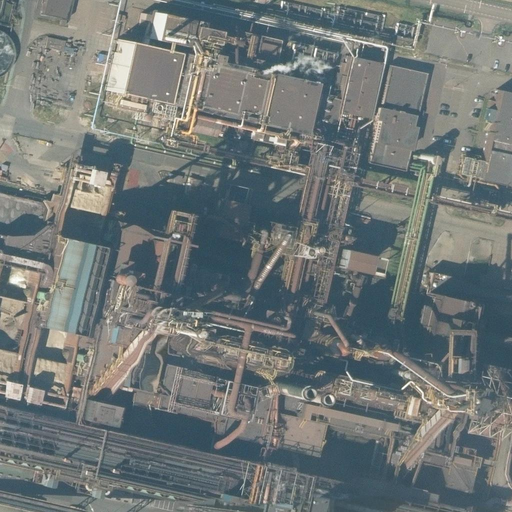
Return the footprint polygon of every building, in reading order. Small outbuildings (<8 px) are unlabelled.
[(0,0),(0,24),(7,26),(9,15),(12,2),(0,0)] [(69,0),(42,0),(39,14),(64,20),(65,20),(69,0)] [(95,0),(94,0),(90,18),(99,20),(102,20),(106,3),(106,2),(104,2),(95,0)] [(140,13),(137,26),(144,27),(145,27),(142,37),(143,37),(141,44),(141,45),(166,51),(168,51),(170,54),(175,55),(176,53),(178,54),(179,54),(176,67),(174,73),(173,79),(173,80),(170,91),(169,100),(166,111),(164,120),(168,120),(171,121),(213,131),(215,131),(228,134),(230,134),(250,139),(252,139),(261,141),(263,142),(266,142),(278,145),(284,146),(288,131),(293,132),(292,135),(294,135),(301,137),(309,139),(307,147),(315,149),(323,151),(324,151),(330,124),(333,111),(335,100),(329,99),(328,98),(327,98),(323,97),(320,97),(327,63),(329,52),(328,52),(325,51),(288,43),(287,44),(286,49),(286,51),(285,52),(280,76),(268,73),(275,40),(178,18),(148,11),(147,15),(140,13)] [(10,52),(10,47),(9,42),(6,38),(3,34),(0,31),(0,72),(3,70),(5,67),(8,62),(10,57),(10,52)] [(62,48),(64,40),(46,37),(44,45),(62,48)] [(115,39),(104,90),(154,101),(166,51),(141,45),(115,39)] [(331,91),(329,99),(335,100),(333,111),(338,112),(344,113),(350,115),(357,116),(362,117),(363,112),(364,111),(364,110),(370,83),(370,82),(370,80),(373,67),(374,65),(374,63),(374,62),(365,60),(363,60),(345,56),(345,57),(344,63),(341,74),(339,84),(337,91),(337,92),(331,91)] [(423,73),(386,65),(377,108),(373,107),(370,119),(374,120),(364,163),(401,171),(410,128),(406,127),(408,117),(412,118),(423,73)] [(511,140),(511,93),(495,90),(493,102),(488,101),(483,122),(488,124),(475,179),(502,185),(511,140)] [(473,166),(474,157),(458,155),(456,171),(472,173),(472,171),(460,169),(461,165),(473,166)] [(100,182),(105,167),(64,156),(61,169),(87,176),(86,178),(100,182)] [(232,202),(209,197),(200,235),(223,241),(232,202)] [(133,209),(135,203),(127,200),(125,206),(133,209)] [(0,263),(0,296),(31,304),(22,343),(20,350),(19,350),(18,352),(20,353),(19,355),(59,364),(62,352),(71,309),(78,277),(81,268),(87,240),(93,211),(54,202),(53,202),(53,203),(53,204),(51,204),(51,206),(53,207),(46,234),(44,233),(38,264),(8,257),(6,265),(0,263)] [(101,216),(102,216),(109,218),(109,215),(110,211),(104,209),(103,209),(101,216)] [(333,213),(324,254),(359,262),(364,239),(347,235),(351,217),(333,213)] [(245,231),(247,232),(250,232),(253,219),(246,217),(245,217),(242,230),(245,231)] [(0,379),(0,402),(44,413),(45,406),(46,403),(65,407),(68,408),(67,409),(70,410),(85,413),(87,414),(87,412),(91,413),(98,378),(147,388),(144,401),(208,414),(205,429),(304,450),(308,431),(331,435),(355,441),(357,436),(362,409),(247,384),(261,321),(154,298),(160,272),(161,267),(164,255),(166,246),(169,234),(100,219),(67,366),(8,353),(8,351),(0,349),(0,362),(5,364),(1,380),(0,379)] [(421,283),(440,288),(440,287),(441,285),(451,287),(452,281),(423,275),(421,283)] [(460,282),(458,292),(458,293),(472,296),(474,296),(473,297),(475,297),(477,286),(460,282)] [(415,302),(414,308),(413,310),(409,332),(407,340),(389,422),(387,431),(385,442),(384,448),(434,459),(433,463),(428,486),(453,492),(458,468),(459,463),(460,459),(461,457),(494,464),(496,456),(497,454),(503,423),(511,425),(511,391),(454,379),(460,352),(462,343),(464,332),(466,322),(466,321),(467,318),(468,313),(472,296),(458,293),(458,292),(440,288),(421,283),(419,283),(415,302)] [(222,299),(224,290),(224,289),(218,287),(216,298),(222,299)] [(511,296),(483,290),(481,296),(511,303),(511,297),(511,296)] [(280,300),(246,292),(242,311),(260,315),(262,304),(278,308),(280,300)] [(290,329),(300,332),(311,334),(329,338),(331,330),(313,325),(302,323),(301,323),(300,326),(291,324),(290,329)] [(281,354),(268,352),(266,364),(265,367),(277,369),(278,367),(281,354)] [(0,461),(2,462),(2,463),(5,464),(11,465),(13,466),(15,466),(18,467),(18,466),(29,468),(30,469),(31,469),(31,470),(33,470),(35,471),(51,475),(53,475),(54,473),(71,476),(70,479),(73,479),(89,483),(92,484),(94,484),(95,484),(107,487),(108,487),(122,490),(123,490),(124,490),(126,490),(127,491),(132,492),(133,492),(133,493),(135,493),(136,493),(147,495),(146,496),(149,496),(160,498),(160,499),(161,499),(162,498),(174,501),(176,493),(180,494),(181,486),(177,485),(182,465),(183,458),(186,447),(189,447),(189,446),(191,437),(192,436),(191,436),(178,433),(177,433),(164,430),(163,430),(155,428),(154,428),(151,427),(137,424),(136,424),(136,425),(137,425),(137,426),(135,432),(135,434),(135,435),(134,435),(124,433),(121,432),(120,432),(107,429),(107,427),(109,420),(109,417),(91,413),(87,412),(87,414),(85,413),(70,410),(67,409),(68,408),(65,407),(46,403),(45,406),(44,413),(43,415),(0,405),(0,461)] [(218,442),(205,439),(204,439),(204,440),(205,440),(203,449),(202,449),(202,450),(203,450),(216,453),(218,442)] [(469,511),(470,510),(469,510),(456,507),(442,503),(416,498),(418,490),(404,487),(402,486),(387,483),(386,482),(373,480),(372,479),(368,479),(361,477),(358,476),(349,474),(348,474),(346,474),(342,473),(340,481),(339,481),(327,478),(325,478),(313,475),(312,475),(301,473),(300,472),(298,472),(286,469),(285,469),(283,478),(276,507),(287,510),(288,510),(291,511),(297,511),(469,511)] [(41,511),(44,500),(31,497),(27,511),(41,511)] [(485,502),(483,511),(482,511),(497,511),(499,506),(500,507),(500,506),(485,502)]
